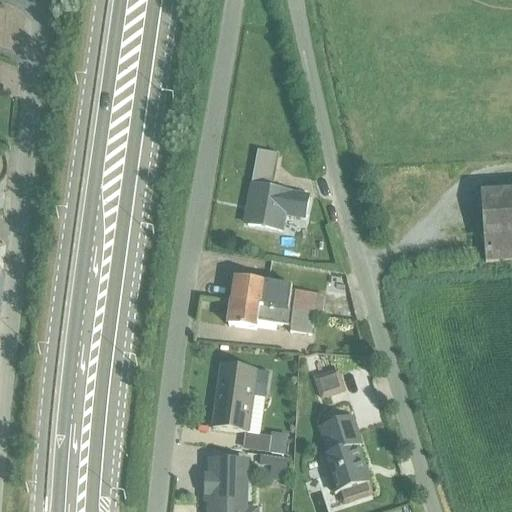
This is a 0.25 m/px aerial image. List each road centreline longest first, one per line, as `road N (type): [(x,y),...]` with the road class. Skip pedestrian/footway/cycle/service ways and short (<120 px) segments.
road 1 (unclassified): [(286,0),(431,511)]
road 2 (unclassified): [(234,0),(155,511)]
road 3 (primary): [(76,511),(107,206),(138,0)]
road 4 (unclassified): [(0,403),(35,0)]
